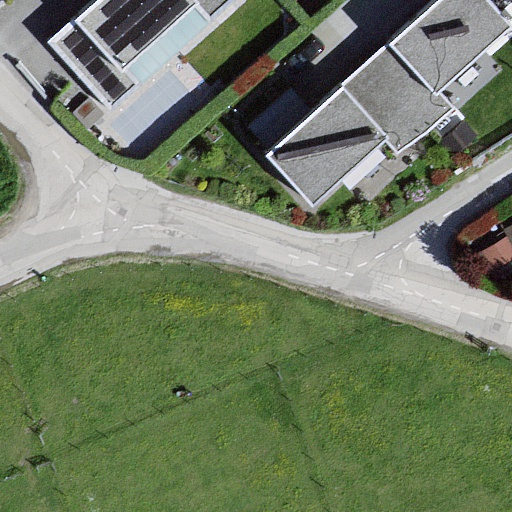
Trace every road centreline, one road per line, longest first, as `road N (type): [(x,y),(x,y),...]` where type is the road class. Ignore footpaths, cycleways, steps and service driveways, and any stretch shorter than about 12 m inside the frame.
road 1 (residential): [(357,285),(114,227)]
road 2 (residential): [(511,180),(357,285)]
road 3 (residential): [(114,227),(0,92)]
road 4 (residential): [(511,324),(357,285)]
road 5 (residential): [(114,227),(0,282)]
